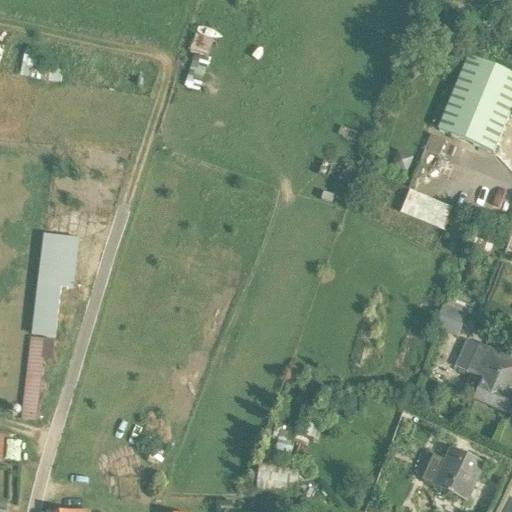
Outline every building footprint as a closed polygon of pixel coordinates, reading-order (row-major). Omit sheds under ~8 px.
[(511,23),(505,20),(498,32),(511,40),(511,23)] [(511,108),(511,76),(467,58),(436,132),(493,155),(511,108)] [(445,143),(432,137),(426,152),(439,157),(445,143)] [(406,174),(413,159),(397,152),(390,168),(406,174)] [(404,215),(448,230),(457,206),(413,191),(404,215)] [(71,290),(77,242),(44,236),(33,335),(54,339),(60,289),(71,290)] [(456,339),(465,316),(444,307),(436,331),(456,339)] [(50,360),(52,344),(32,341),(23,421),(34,422),(43,360),(50,360)] [(476,348),(466,343),(454,369),(468,376),(466,380),(479,386),(472,403),(506,418),(511,402),(511,360),(478,346),(476,348)] [(339,411),(343,392),(327,390),(323,408),(339,411)] [(288,466),(297,433),(281,428),(272,462),(288,466)] [(432,458),(421,481),(431,487),(431,488),(467,505),(485,466),(449,449),(443,462),(432,458)] [(295,496),(299,469),(259,465),(256,493),(295,496)]
